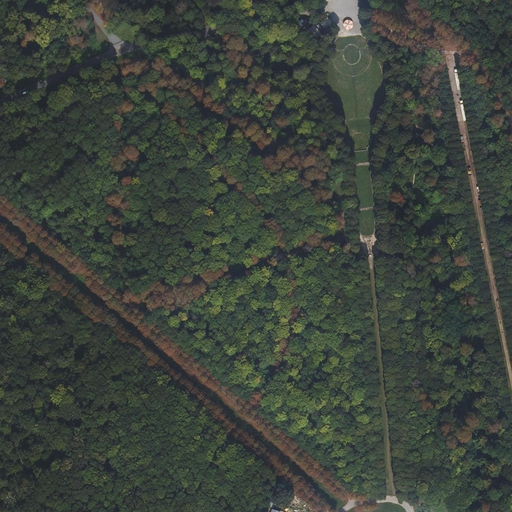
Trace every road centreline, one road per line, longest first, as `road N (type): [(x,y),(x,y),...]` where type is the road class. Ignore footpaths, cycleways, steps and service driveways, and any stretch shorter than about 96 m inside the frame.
road 1 (unclassified): [(354,502),(0,199)]
road 2 (track): [(122,49),(291,264),(295,335),(249,412)]
road 3 (unclassified): [(0,236),(325,511)]
road 4 (track): [(409,125),(413,223),(488,511)]
road 5 (track): [(380,132),(371,162),(405,505)]
road 6 (track): [(338,134),(362,241),(379,499)]
road 7 (track): [(122,49),(123,304)]
road 8 (track): [(357,238),(123,304)]
road 9 (unclassified): [(344,7),(122,49)]
road 10 (track): [(13,511),(32,493),(84,376),(117,335)]
road 11 (track): [(442,76),(432,98),(444,158),(432,162),(426,134),(409,125)]
road 12 (unclassified): [(122,49),(0,101)]
road 13 (track): [(347,35),(371,40),(394,74),(396,96),(380,132)]
road 14 (track): [(338,134),(317,105),(313,71),(334,37),(347,35)]
